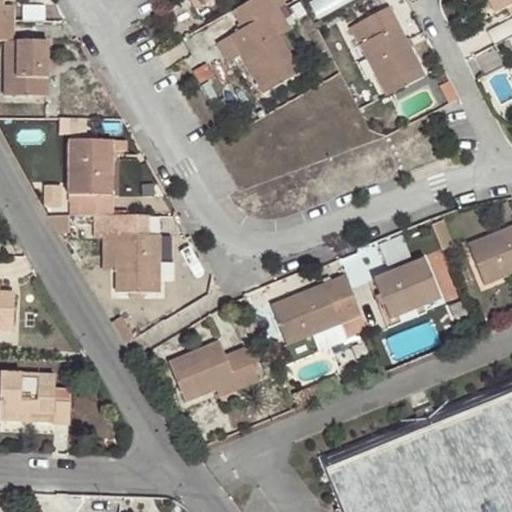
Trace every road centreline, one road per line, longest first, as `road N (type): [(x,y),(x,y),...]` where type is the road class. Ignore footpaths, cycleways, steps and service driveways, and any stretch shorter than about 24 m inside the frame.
road 1 (residential): [(98,0),(239,249),(506,163)]
road 2 (residential): [(0,165),(179,475)]
road 3 (residential): [(425,2),(506,163)]
road 4 (residential): [(0,470),(179,475)]
